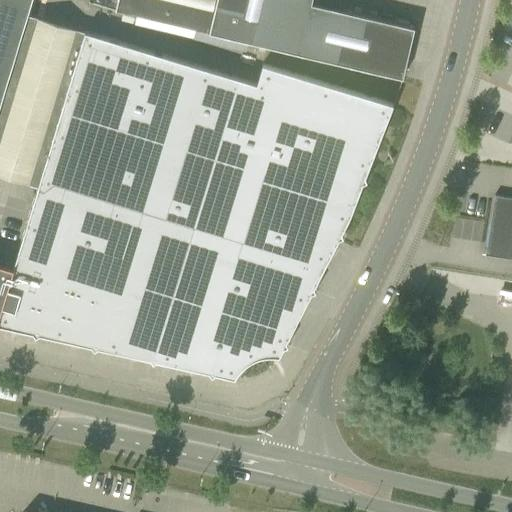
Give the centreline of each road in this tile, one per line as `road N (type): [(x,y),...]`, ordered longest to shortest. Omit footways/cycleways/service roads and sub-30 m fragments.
road 1 (tertiary): [(311,403),(427,150),(470,0)]
road 2 (primary): [(283,452),(0,388)]
road 3 (primary): [(0,420),(277,481)]
road 4 (primary): [(511,505),(313,459)]
road 5 (unknown): [(0,477),(187,511)]
